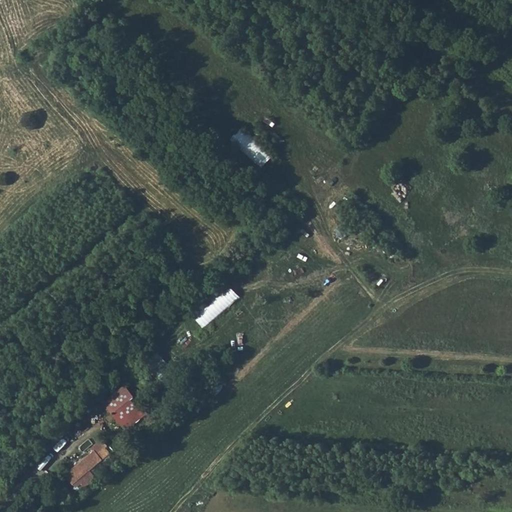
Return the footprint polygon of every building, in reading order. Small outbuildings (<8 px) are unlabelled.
[(244,125),(231,138),(263,167),(275,154),(244,125)] [(230,283),(194,313),(205,327),(242,296),(230,283)] [(147,361),(170,387),(182,376),(158,351),(147,361)] [(126,386),(104,404),(126,432),(149,414),(126,386)] [(82,477),(88,483),(98,473),(94,468),(113,450),(109,445),(111,443),(104,436),(93,446),(96,449),(69,473),(77,482),(82,477)] [(23,511),(45,511),(33,501),(23,511)]
